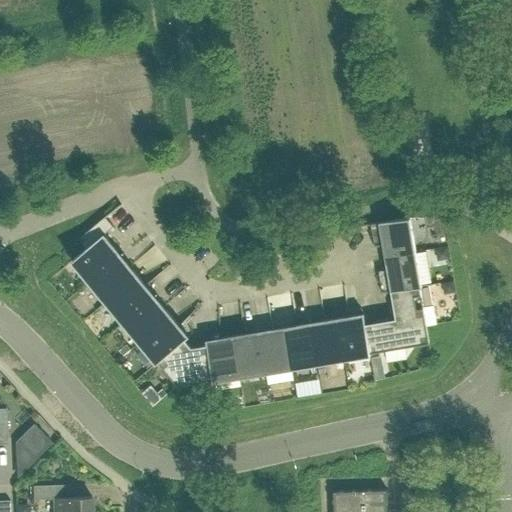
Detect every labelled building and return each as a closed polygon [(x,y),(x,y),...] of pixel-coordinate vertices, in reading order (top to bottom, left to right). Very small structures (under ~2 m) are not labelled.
[(114,226),(105,217),(78,239),(86,248),(73,259),(90,280),(123,253),(121,254),(104,234),(114,226)] [(414,252),(408,218),(408,217),(370,224),(372,235),(370,236),(370,237),(372,236),(374,247),(383,245),(385,257),(414,252)] [(380,282),(382,293),(391,292),(391,291),(420,286),(414,252),(385,257),(387,269),(378,270),(380,281),(377,281),(378,282),(380,282)] [(122,255),(124,254),(123,253),(90,280),(107,301),(138,275),(122,255)] [(157,294),(157,293),(155,295),(138,275),(107,301),(124,321),(157,294)] [(426,326),(426,325),(420,286),(391,291),(391,292),(395,319),(396,319),(398,331),(426,326)] [(155,296),(157,294),(124,321),(141,341),(172,316),(155,296)] [(364,313),(363,313),(337,318),(344,357),(370,353),(365,324),(364,313)] [(189,337),(189,336),(172,316),(141,341),(158,362),(185,339),(185,340),(189,337)] [(311,322),(311,319),(310,320),(317,362),(344,357),(337,318),(311,322)] [(370,353),(429,343),(426,326),(398,331),(396,319),(395,319),(365,324),(370,353)] [(310,320),(310,322),(285,327),(292,366),(317,362),(310,320)] [(258,328),(265,370),(292,366),(285,327),(259,331),(259,328),(258,328)] [(258,328),(258,331),(233,335),(239,375),(265,370),(258,328)] [(233,335),(206,340),(207,345),(213,379),(239,375),(233,335)] [(158,362),(178,385),(213,379),(207,345),(192,347),(185,340),(185,339),(158,362)] [(152,405),(160,399),(151,387),(143,394),(152,405)] [(51,442),(33,424),(26,431),(44,449),(51,442)] [(53,498),(53,511),(91,511),(91,497),(70,497),(69,484),(32,486),(33,499),(53,498)] [(387,511),(387,489),(333,491),(333,511),(387,511)]
